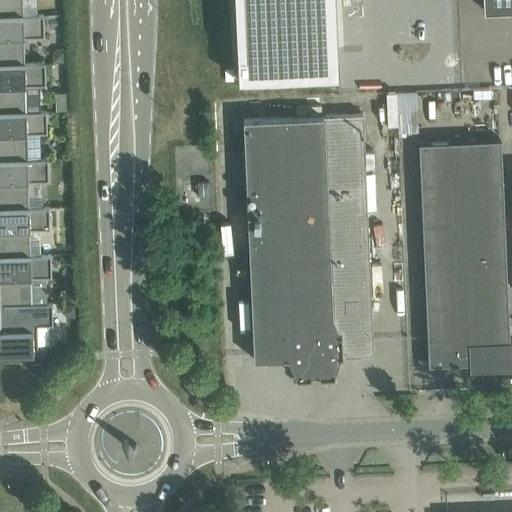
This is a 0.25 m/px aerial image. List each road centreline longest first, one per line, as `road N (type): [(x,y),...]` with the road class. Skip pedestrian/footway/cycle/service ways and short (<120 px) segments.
road 1 (secondary): [(103,0),(112,389)]
road 2 (secondary): [(145,387),(140,0)]
road 3 (unclassified): [(313,436),(511,427)]
road 4 (unclassified): [(182,459),(313,436)]
road 5 (unclassified): [(313,436),(184,427)]
